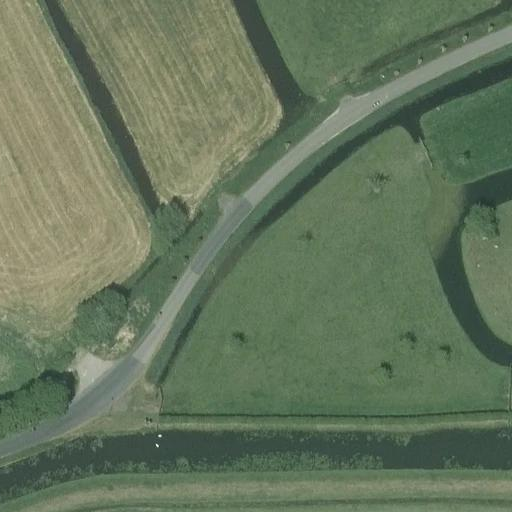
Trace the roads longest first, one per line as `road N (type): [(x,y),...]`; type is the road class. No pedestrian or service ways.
road 1 (unclassified): [(0,450),(86,412),(116,387),(227,226),(321,136),(424,75),(511,36)]
road 2 (track): [(295,0),(351,114)]
